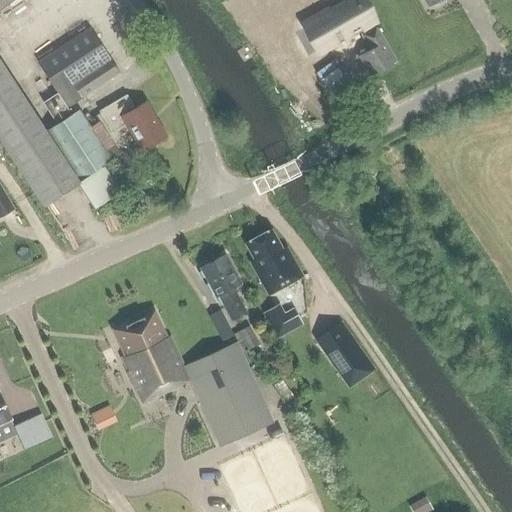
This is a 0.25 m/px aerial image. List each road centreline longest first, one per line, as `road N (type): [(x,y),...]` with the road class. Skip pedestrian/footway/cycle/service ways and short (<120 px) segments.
road 1 (track): [(250,189),(483,511)]
road 2 (tertiary): [(0,300),(208,208)]
road 3 (unclassified): [(208,208),(188,95),(130,0)]
road 4 (tertiary): [(511,70),(309,160)]
